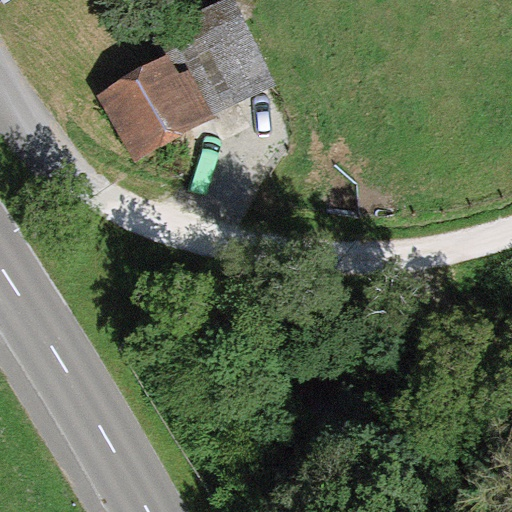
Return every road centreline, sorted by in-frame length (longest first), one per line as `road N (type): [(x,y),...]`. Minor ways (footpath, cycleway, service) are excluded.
road 1 (track): [(0,84),(73,177),(128,210),(222,241),(382,258),(453,249),(511,230)]
road 2 (secondary): [(0,264),(146,511)]
road 3 (track): [(382,258),(511,366)]
